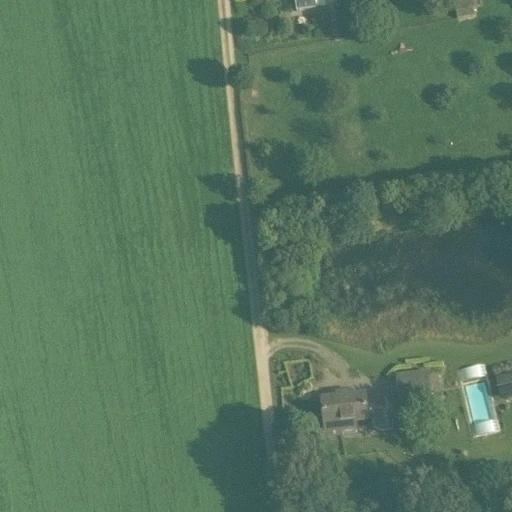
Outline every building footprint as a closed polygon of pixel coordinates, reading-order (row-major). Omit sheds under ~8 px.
[(294,0),(296,13),(316,10),(314,0),(294,0)] [(453,0),(457,20),(474,17),(471,0),(453,0)] [(428,372),(395,375),(398,402),(431,399),(428,372)] [(511,397),(511,374),(494,379),(499,401),(511,397)] [(354,422),(367,421),(364,396),(353,397),(353,393),(336,395),(337,399),(322,401),(326,438),(356,434),(354,422)]
